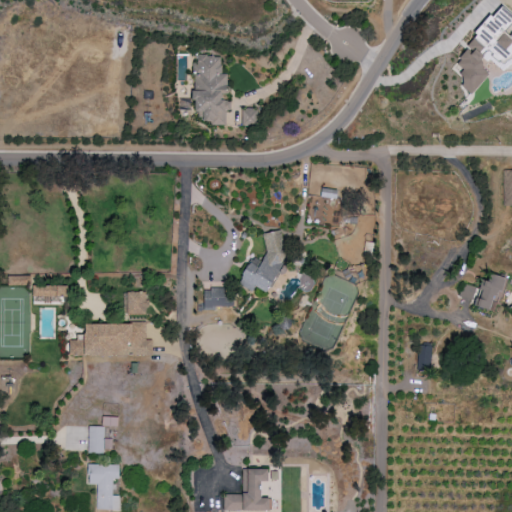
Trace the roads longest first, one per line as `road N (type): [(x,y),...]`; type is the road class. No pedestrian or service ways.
road 1 (residential): [(0,154),(297,158),(325,134),(415,0)]
road 2 (residential): [(183,160),(184,360)]
